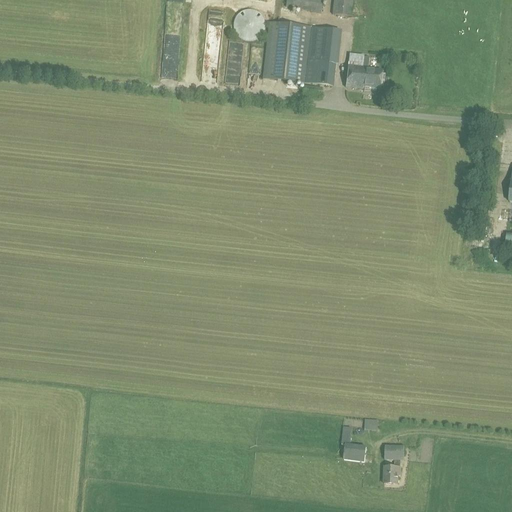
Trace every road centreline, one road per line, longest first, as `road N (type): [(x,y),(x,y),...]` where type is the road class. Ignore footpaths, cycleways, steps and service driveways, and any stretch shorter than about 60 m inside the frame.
road 1 (unclassified): [(511,123),(0,72)]
road 2 (unknown): [(392,434),(427,429),(511,438)]
